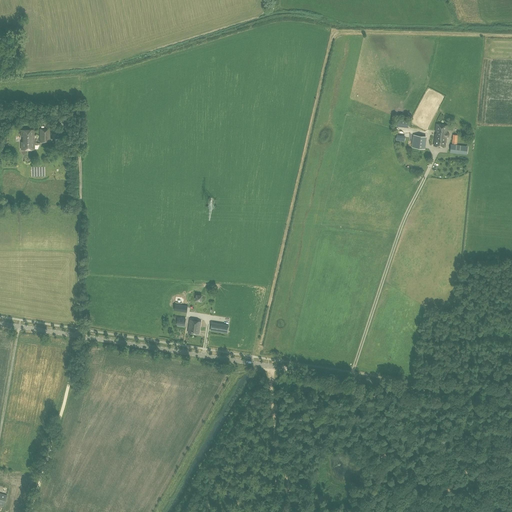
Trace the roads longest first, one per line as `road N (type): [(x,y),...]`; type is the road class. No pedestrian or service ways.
road 1 (unclassified): [(511,394),(398,386),(0,323)]
road 2 (track): [(438,149),(398,232),(351,379)]
road 3 (track): [(268,365),(291,511)]
